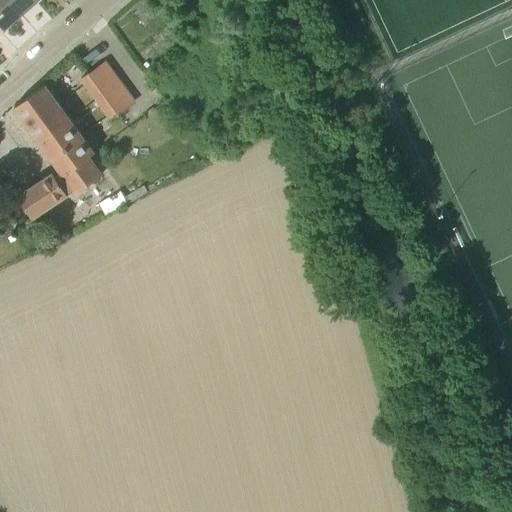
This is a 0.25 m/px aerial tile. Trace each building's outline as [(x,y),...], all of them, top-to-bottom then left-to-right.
[(21,15),(7,0),(0,0),(0,23),(5,29),(21,15)] [(37,1),(35,0),(7,0),(21,15),(37,1)] [(89,72),(81,78),(87,86),(95,80),(89,72)] [(95,80),(87,86),(93,95),(101,88),(95,80)] [(58,177),(53,171),(14,200),(33,226),(78,195),(76,192),(103,173),(90,156),(95,152),(45,84),(14,106),(63,174),(58,177)] [(105,112),(114,105),(108,97),(99,103),(105,112)] [(111,120),(120,113),(114,105),(105,112),(111,120)] [(133,199),(130,194),(125,197),(121,190),(102,202),(109,213),(127,202),(128,202),(133,199)]
